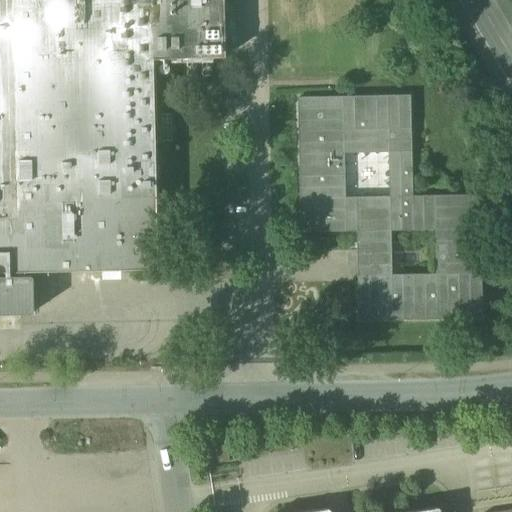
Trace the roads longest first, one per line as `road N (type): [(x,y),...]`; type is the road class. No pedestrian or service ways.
road 1 (unclassified): [(169,398),(511,387)]
road 2 (unclassified): [(0,400),(169,398)]
